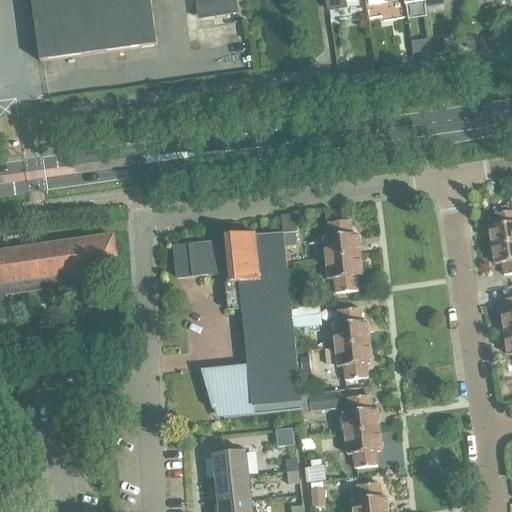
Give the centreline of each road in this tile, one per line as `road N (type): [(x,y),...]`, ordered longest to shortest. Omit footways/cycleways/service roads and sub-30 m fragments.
road 1 (secondary): [(0,183),(511,111)]
road 2 (residential): [(142,386),(141,219),(446,172)]
road 3 (residential): [(485,428),(446,172)]
road 4 (residential): [(68,511),(52,397),(142,386)]
road 5 (residential): [(153,511),(142,386)]
